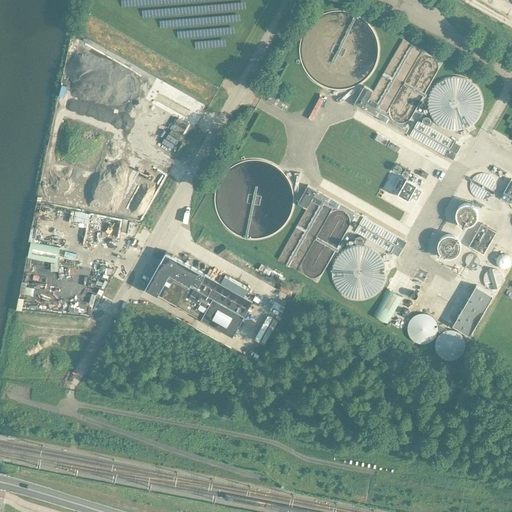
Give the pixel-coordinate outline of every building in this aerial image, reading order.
[(434,67),(416,112),(462,130),(480,86),(434,67)] [(354,103),(365,85),(356,80),(345,97),(354,103)] [(181,89),(175,99),(186,105),(192,95),(181,89)] [(410,115),(402,131),(438,151),(447,135),(410,115)] [(291,199),(301,204),(309,184),(300,180),(291,199)] [(354,232),(397,256),(398,257),(406,242),(363,217),(354,232)] [(481,223),(471,242),(468,246),(483,255),(496,232),(481,223)] [(432,247),(430,248),(432,258),(456,252),(450,227),(428,232),(432,247)] [(60,248),(30,242),(27,258),(57,263),(60,248)] [(380,279),(380,270),(374,250),(358,243),(352,243),(335,248),(328,266),(327,275),(330,284),(355,295),(358,294),(361,285),(372,290),(375,290),(380,279)] [(165,252),(145,289),(201,320),(232,337),(243,317),(244,317),(252,302),(204,275),(205,275),(177,259),(165,252)] [(469,255),(469,252),(461,252),(461,266),(473,266),(473,255),(469,255)] [(469,336),(493,296),(476,286),(470,295),(452,326),(469,336)] [(388,289),(378,307),(392,314),(402,297),(388,289)] [(431,332),(431,319),(424,319),(424,315),(406,315),(406,332),(431,332)] [(268,316),(267,316),(256,337),(260,339),(272,319),(271,318),(268,316)] [(277,322),(277,321),(273,319),(261,340),(265,343),(277,322)] [(449,329),(431,331),(434,354),(452,352),(449,329)] [(256,362),(266,344),(243,331),(233,349),(256,362)]
